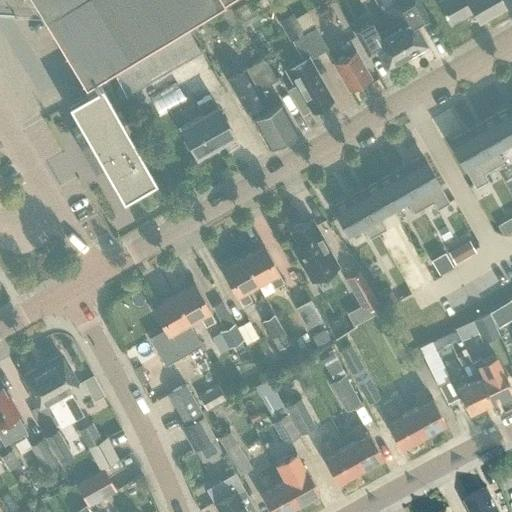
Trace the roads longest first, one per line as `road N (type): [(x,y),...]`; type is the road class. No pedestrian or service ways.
road 1 (tertiary): [(97,273),(511,39)]
road 2 (residential): [(174,511),(70,290)]
road 3 (unknown): [(410,98),(496,256),(511,248)]
road 4 (residential): [(511,428),(349,511)]
